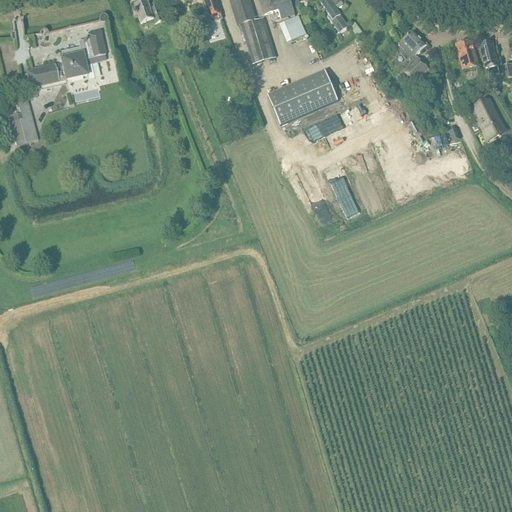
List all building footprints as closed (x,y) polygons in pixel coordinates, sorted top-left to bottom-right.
[(215,0),(210,0),(204,2),(209,17),(211,23),(222,20),(220,13),(215,0)] [(248,0),(237,0),(230,2),(237,27),(244,25),(255,22),(248,0)] [(275,0),(274,0),(259,0),(264,18),(268,16),(271,24),(281,21),(295,17),(289,0),(275,0)] [(318,0),(329,16),(327,17),(339,34),(348,28),(329,0),(318,0)] [(136,18),(138,18),(141,27),(153,23),(154,27),(165,23),(158,3),(152,5),(152,7),(149,8),(147,3),(142,1),(137,3),(135,7),(132,8),(134,15),(134,16),(134,17),(136,18)] [(297,18),(278,25),(285,44),(305,37),(297,18)] [(255,22),(244,25),(256,65),(275,59),(263,19),(255,22)] [(355,24),(350,27),(357,38),(362,34),(355,24)] [(55,66),(27,73),(31,90),(87,77),(85,66),(105,62),(104,57),(105,57),(99,33),(87,36),(88,41),(79,44),(82,56),(61,60),(62,67),(56,69),(55,66)] [(416,57),(426,47),(413,33),(402,43),(402,44),(400,46),(411,57),(408,60),(412,64),(403,73),(413,83),(427,69),(416,57)] [(471,42),(464,44),(455,46),(463,72),(478,68),(471,42)] [(492,43),(480,46),(486,70),(488,79),(500,76),(498,67),(492,43)] [(511,79),(511,68),(511,65),(502,67),(505,81),(511,79)] [(337,102),(325,73),(316,77),(328,106),(337,102)] [(454,89),(457,97),(468,92),(464,84),(454,89)] [(480,89),(471,93),(474,100),(483,95),(480,89)] [(16,97),(10,99),(21,139),(35,136),(24,95),(23,95),(16,97)] [(478,108),(474,110),(485,132),(484,132),(489,142),(501,136),(497,127),(500,126),(488,103),(486,104),(478,108)] [(456,131),(449,133),(453,143),(460,140),(456,131)] [(436,138),(424,145),(428,152),(440,145),(436,138)]
